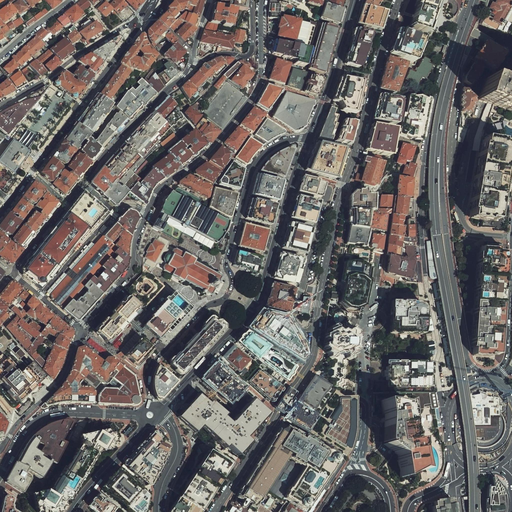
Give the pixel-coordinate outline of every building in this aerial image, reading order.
[(20,0),(14,5),(20,12),(27,7),(21,0),(20,0)] [(26,0),(24,2),(29,9),(39,0),(26,0)] [(46,0),(52,7),(53,8),(62,2),(60,0),(46,0)] [(81,12),(90,5),(87,0),(86,0),(82,0),(65,14),(71,22),(72,23),(83,15),(81,12)] [(114,0),(109,5),(113,9),(117,14),(127,5),(122,0),(114,0)] [(144,0),(125,0),(135,9),(144,1),(144,0)] [(168,8),(169,10),(158,21),(167,29),(169,27),(178,18),(180,16),(178,11),(173,0),(171,1),(171,2),(169,4),(168,6),(168,8)] [(188,3),(188,0),(173,0),(178,11),(185,9),(187,10),(188,3)] [(188,0),(188,3),(187,10),(190,11),(190,13),(192,14),(197,0),(188,0)] [(197,0),(192,14),(199,16),(204,0),(197,0)] [(227,6),(235,8),(244,10),(248,11),(247,0),(242,0),(220,0),(220,1),(226,2),(226,3),(227,3),(227,6)] [(345,0),(307,0),(307,2),(320,6),(322,3),(325,4),(324,6),(342,13),(345,0)] [(365,0),(365,3),(378,9),(381,0),(365,0)] [(415,0),(407,25),(426,32),(437,0),(415,0)] [(511,0),(492,0),(488,8),(490,9),(489,11),(490,11),(487,17),(484,23),(496,30),(502,20),(504,21),(511,6),(511,0)] [(113,9),(109,5),(105,1),(96,8),(101,14),(99,15),(102,19),(113,9)] [(277,3),(270,3),(270,20),(281,19),(282,7),(277,7),(277,3)] [(378,9),(365,3),(358,23),(381,30),(387,11),(378,9)] [(17,13),(11,5),(10,4),(0,11),(0,19),(3,23),(17,13)] [(211,22),(218,24),(230,27),(235,8),(227,6),(214,4),(211,22)] [(128,6),(118,15),(125,22),(135,13),(133,11),(128,6)] [(342,13),(324,6),(320,19),(338,26),(342,13)] [(35,17),(37,19),(49,10),(47,8),(35,17)] [(49,10),(37,19),(29,26),(50,11),(49,10)] [(178,18),(183,20),(186,23),(198,29),(201,18),(198,17),(199,16),(192,14),(190,13),(185,12),(180,16),(178,18)] [(71,22),(65,14),(57,20),(63,27),(71,22)] [(27,23),(29,26),(37,19),(35,17),(27,23)] [(18,28),(25,23),(21,18),(14,23),(18,28)] [(173,31),(183,20),(178,18),(169,27),(173,31)] [(300,25),(281,19),(276,35),(295,41),(300,25)] [(51,33),(53,36),(63,27),(57,20),(55,21),(47,28),(51,33)] [(89,20),(82,25),(81,26),(83,27),(82,28),(82,29),(83,31),(80,33),(84,38),(87,41),(89,44),(91,43),(88,40),(102,30),(101,29),(103,28),(103,27),(101,23),(100,23),(98,25),(96,22),(95,23),(94,21),(93,20),(91,22),(90,20),(89,20)] [(149,38),(149,39),(151,43),(154,47),(159,52),(163,56),(164,55),(176,43),(178,40),(167,29),(158,21),(147,31),(148,35),(149,38)] [(12,22),(5,26),(4,27),(1,29),(1,30),(3,34),(15,26),(12,22)] [(216,31),(218,24),(211,22),(210,22),(205,29),(216,31)] [(176,34),(192,49),(193,43),(194,38),(191,35),(198,29),(186,23),(176,34)] [(338,30),(320,24),(306,69),(324,74),(338,30)] [(80,33),(74,26),(69,29),(72,33),(67,36),(72,44),(81,38),(78,34),(80,33)] [(238,29),(238,28),(236,27),(236,28),(234,38),(233,42),(234,41),(241,43),(244,31),(238,29)] [(39,32),(36,36),(41,41),(43,40),(51,33),(47,28),(45,29),(44,28),(39,32)] [(398,30),(390,53),(418,63),(426,40),(398,30)] [(234,52),(234,46),(234,41),(233,42),(234,38),(204,31),(201,42),(225,48),(224,51),(228,51),(232,51),(234,52)] [(379,38),(359,31),(343,68),(350,70),(367,73),(379,38)] [(45,42),(53,36),(51,33),(43,40),(45,42)] [(142,56),(141,57),(150,64),(156,56),(148,45),(145,41),(145,39),(144,35),(141,34),(130,49),(137,54),(139,51),(142,56)] [(123,37),(121,35),(92,53),(104,62),(123,37)] [(44,45),(41,41),(36,36),(24,48),(31,56),(44,45)] [(310,48),(275,38),(270,53),(294,60),(294,63),(305,66),(310,48)] [(65,39),(50,50),(55,55),(56,57),(60,61),(74,50),(65,39)] [(487,41),(474,60),(494,73),(507,54),(487,41)] [(184,50),(183,50),(176,43),(164,55),(165,56),(167,58),(171,59),(173,61),(175,62),(186,52),(184,50)] [(34,59),(31,56),(24,48),(16,56),(14,55),(12,58),(13,59),(19,66),(20,67),(23,64),(25,66),(34,59)] [(43,67),(55,55),(50,50),(49,49),(36,60),(43,67)] [(142,71),(146,70),(150,64),(141,57),(140,59),(135,57),(137,54),(130,49),(120,64),(127,69),(129,67),(142,71)] [(77,62),(81,65),(95,74),(104,62),(92,53),(77,62)] [(233,61),(235,59),(232,57),(229,57),(225,57),(225,56),(221,56),(220,58),(215,59),(212,60),(208,62),(204,65),(199,70),(208,80),(214,74),(217,77),(225,69),(233,61)] [(408,63),(389,57),(379,89),(398,95),(408,63)] [(56,58),(45,66),(49,71),(51,72),(61,63),(56,58)] [(290,64),(274,58),(267,79),(283,84),(290,64)] [(9,63),(4,68),(3,68),(9,74),(12,71),(19,66),(13,59),(9,63)] [(423,59),(410,80),(418,84),(423,76),(427,78),(434,66),(423,59)] [(40,76),(46,70),(43,67),(36,60),(35,61),(30,65),(40,76)] [(248,70),(251,66),(243,60),(240,60),(238,62),(248,70)] [(252,74),(248,70),(238,62),(224,75),(227,77),(241,89),(253,74),(252,74)] [(98,93),(109,101),(131,72),(127,69),(120,64),(98,93)] [(86,86),(95,74),(81,65),(74,75),(77,77),(75,79),(86,86)] [(482,71),(475,65),(464,79),(464,85),(470,90),(482,71)] [(487,77),(478,100),(511,112),(511,65),(506,84),(487,77)] [(308,74),(292,68),(286,85),(301,91),(308,74)] [(350,70),(343,68),(330,103),(335,104),(339,111),(355,115),(363,84),(347,80),(350,70)] [(187,80),(188,81),(197,90),(201,94),(204,91),(201,87),(208,80),(199,70),(198,70),(187,80)] [(15,75),(12,71),(9,74),(8,75),(16,87),(26,80),(20,71),(15,75)] [(76,100),(86,86),(75,79),(74,81),(71,78),(72,76),(65,71),(62,74),(61,74),(55,83),(67,91),(66,93),(76,100)] [(145,78),(143,81),(156,93),(164,86),(155,74),(149,81),(145,78)] [(324,81),(308,74),(301,91),(318,97),(324,81)] [(227,77),(224,75),(216,84),(219,87),(227,77)] [(126,90),(112,106),(114,108),(120,113),(129,121),(156,93),(143,81),(140,77),(139,78),(127,91),(126,90)] [(0,85),(0,92),(3,97),(15,90),(7,79),(0,85)] [(181,88),(188,100),(197,90),(188,81),(181,88)] [(202,112),(223,130),(249,98),(227,81),(202,112)] [(282,91),(264,83),(253,106),(264,111),(282,91)] [(0,132),(4,136),(43,92),(44,93),(48,88),(45,86),(41,89),(0,110),(0,132)] [(468,92),(462,90),(457,143),(462,145),(477,100),(468,92)] [(43,92),(4,136),(5,137),(44,93),(43,92)] [(314,102),(286,92),(272,117),(293,133),(304,128),(314,102)] [(114,108),(112,106),(109,101),(98,93),(75,125),(91,137),(114,108)] [(420,139),(430,98),(427,97),(426,98),(421,95),(415,96),(414,94),(410,94),(406,114),(404,114),(400,136),(409,140),(420,139)] [(404,102),(378,96),(372,120),(398,126),(404,102)] [(176,105),(170,97),(154,112),(161,119),(176,105)] [(194,124),(202,115),(198,113),(191,107),(184,111),(194,124)] [(264,115),(251,107),(237,123),(252,136),(264,115)] [(183,116),(176,108),(163,119),(172,127),(183,116)] [(337,110),(330,108),(317,139),(329,143),(339,116),(335,115),(337,110)] [(159,140),(172,127),(163,119),(161,119),(154,112),(103,167),(116,179),(119,182),(122,185),(129,191),(137,183),(140,179),(137,175),(150,162),(147,159),(162,144),(162,143),(161,143),(159,140)] [(91,137),(87,138),(102,150),(129,121),(120,113),(116,117),(115,116),(96,137),(91,137)] [(211,143),(221,131),(210,122),(206,127),(204,126),(209,121),(204,117),(196,126),(203,135),(207,139),(206,139),(211,143)] [(285,131),(267,119),(255,135),(266,143),(275,138),(284,134),(285,131)] [(358,123),(345,119),(338,141),(352,146),(358,123)] [(252,136),(237,123),(220,144),(223,146),(235,156),(244,145),(250,138),(252,136)] [(91,137),(75,125),(63,141),(76,150),(77,151),(87,138),(91,137)] [(398,130),(374,125),(367,152),(392,157),(398,130)] [(181,141),(193,156),(207,144),(195,129),(187,136),(181,141)] [(178,137),(174,132),(161,143),(162,143),(162,144),(165,148),(178,137)] [(79,152),(92,163),(102,150),(87,138),(77,151),(79,152)] [(250,138),(244,145),(236,158),(247,164),(262,146),(250,138)] [(24,170),(26,170),(27,169),(28,167),(29,166),(29,164),(29,163),(27,164),(25,163),(31,154),(13,141),(11,143),(0,158),(0,162),(14,173),(17,168),(18,168),(18,167),(21,169),(22,167),(24,168),(24,169),(24,170)] [(76,150),(63,141),(51,157),(63,166),(76,150)] [(168,151),(181,166),(193,156),(181,141),(168,151)] [(511,146),(482,141),(467,221),(501,227),(506,200),(511,166),(511,146)] [(416,147),(403,143),(396,164),(404,167),(409,169),(410,164),(416,147)] [(272,155),(260,171),(284,179),(297,144),(288,146),(272,155)] [(344,152),(317,144),(308,173),(336,181),(344,152)] [(235,156),(223,146),(211,160),(224,170),(235,156)] [(163,155),(165,158),(151,168),(153,169),(164,178),(181,166),(168,151),(163,155)] [(66,169),(79,179),(92,163),(79,152),(66,169)] [(376,187),(384,162),(380,161),(381,158),(373,156),(371,159),(365,157),(363,162),(365,162),(362,174),(360,181),(362,182),(363,184),(371,187),(374,186),(376,187)] [(63,166),(51,157),(39,173),(51,182),(63,166)] [(224,170),(211,160),(195,172),(214,183),(224,170)] [(240,189),(245,168),(234,162),(219,182),(220,185),(240,189)] [(409,169),(404,167),(402,174),(415,177),(418,166),(410,164),(409,169)] [(103,167),(91,182),(91,184),(92,185),(103,194),(108,188),(106,187),(109,184),(110,185),(116,179),(103,167)] [(79,179),(66,169),(65,168),(52,184),(66,195),(79,179)] [(142,181),(152,190),(153,188),(155,185),(158,183),(164,178),(153,169),(142,181)] [(213,187),(191,174),(175,184),(179,186),(189,192),(202,198),(207,200),(210,198),(213,187)] [(285,182),(256,174),(250,196),(278,204),(285,182)] [(413,179),(398,177),(397,198),(412,199),(413,189),(413,179)] [(325,183),(303,178),(297,197),(319,202),(325,183)] [(128,192),(129,191),(122,185),(120,187),(117,183),(119,182),(116,179),(110,185),(112,187),(109,190),(108,188),(103,194),(114,205),(117,205),(128,192)] [(46,192),(34,181),(21,198),(34,208),(46,192)] [(139,185),(137,183),(129,191),(128,192),(143,203),(148,202),(152,190),(142,181),(139,185)] [(175,192),(172,191),(166,199),(162,206),(160,212),(164,213),(160,220),(157,219),(153,227),(163,232),(167,225),(164,223),(167,217),(195,233),(193,240),(212,250),(215,243),(219,245),(225,237),(227,232),(226,229),(227,226),(228,222),(200,206),(202,198),(189,192),(179,186),(175,192)] [(239,194),(215,188),(210,206),(232,218),(233,216),(239,194)] [(368,191),(363,189),(355,192),(350,198),(350,213),(356,214),(370,215),(374,215),(375,209),(376,196),(368,195),(368,191)] [(82,244),(96,228),(107,217),(106,210),(99,205),(92,198),(94,196),(92,194),(90,196),(84,191),(22,269),(23,275),(31,282),(35,278),(40,271),(46,277),(50,280),(69,259),(71,254),(74,249),(75,247),(79,241),(82,244)] [(60,204),(46,192),(34,208),(37,210),(48,218),(60,204)] [(94,196),(92,198),(99,205),(101,203),(94,196)] [(297,197),(293,196),(286,226),(311,232),(319,202),(297,197)] [(391,209),(393,196),(380,196),(379,208),(391,209)] [(34,208),(21,198),(10,213),(23,222),(34,208)] [(412,199),(397,198),(395,198),(393,216),(404,218),(407,218),(414,219),(414,199),(412,199)] [(278,208),(251,199),(244,220),(271,229),(278,208)] [(37,210),(24,225),(35,234),(48,218),(37,210)] [(124,214),(123,215),(116,223),(124,230),(132,237),(133,232),(138,220),(139,218),(138,216),(138,214),(137,212),(135,211),(134,210),(132,210),(130,210),(129,210),(127,211),(124,214)] [(0,226),(0,230),(10,239),(22,223),(23,222),(10,213),(0,226)] [(370,215),(356,214),(355,231),(369,234),(369,230),(367,229),(370,215)] [(386,234),(388,216),(374,215),(370,215),(367,229),(369,230),(377,232),(386,234)] [(404,218),(393,216),(391,226),(403,229),(404,218)] [(124,230),(116,223),(105,235),(104,236),(113,243),(119,236),(124,230)] [(24,225),(12,240),(23,249),(35,234),(24,225)] [(269,232),(243,225),(237,249),(263,255),(269,232)] [(311,232),(286,226),(280,258),(302,264),(311,232)] [(403,229),(391,226),(389,237),(403,241),(405,230),(403,229)] [(0,250),(10,239),(0,230),(0,250)] [(131,242),(132,237),(124,230),(119,236),(120,237),(119,238),(119,239),(119,241),(115,245),(118,248),(129,258),(131,242)] [(369,234),(355,231),(350,230),(347,247),(346,249),(349,250),(349,248),(357,249),(358,252),(360,253),(361,250),(369,234)] [(369,234),(372,235),(366,252),(383,253),(385,237),(377,236),(377,232),(369,230),(369,234)] [(115,252),(118,248),(115,245),(113,243),(104,236),(50,297),(64,309),(65,307),(89,281),(106,262),(109,258),(115,252)] [(169,241),(159,236),(158,240),(154,238),(143,257),(146,259),(144,263),(148,266),(145,269),(150,273),(155,267),(164,251),(169,241)] [(403,241),(389,237),(387,256),(389,257),(401,260),(403,241)] [(10,239),(0,250),(0,259),(1,261),(3,258),(9,263),(13,263),(23,249),(12,240),(10,239)] [(129,258),(118,248),(115,252),(118,255),(112,261),(109,258),(106,262),(120,275),(126,268),(128,265),(129,263),(129,258)] [(164,259),(165,265),(164,271),(171,274),(170,277),(183,284),(186,282),(202,292),(205,295),(208,294),(212,298),(215,294),(217,296),(224,283),(221,281),(223,276),(196,262),(198,259),(186,251),(185,253),(176,248),(172,251),(171,254),(169,254),(166,255),(164,259)] [(367,257),(366,252),(361,250),(360,253),(358,252),(357,249),(349,248),(349,250),(346,249),(344,257),(348,258),(346,266),(341,265),(337,285),(343,289),(340,307),(345,314),(355,315),(361,314),(367,290),(362,283),(365,271),(367,271),(369,260),(370,258),(367,257)] [(503,294),(506,249),(479,248),(476,293),(503,294)] [(262,257),(237,250),(233,264),(235,266),(237,267),(248,271),(251,274),(256,274),(259,270),(262,257)] [(401,260),(389,257),(387,276),(390,276),(395,278),(399,280),(407,283),(414,283),(413,275),(417,264),(405,260),(401,260)] [(302,264),(280,258),(274,280),(296,287),(302,264)] [(89,281),(103,294),(120,275),(106,262),(89,281)] [(126,289),(130,293),(93,332),(109,347),(165,287),(150,273),(145,269),(126,289)] [(43,280),(46,277),(40,271),(35,278),(39,281),(43,280)] [(64,309),(76,320),(80,320),(103,294),(89,281),(65,307),(64,309)] [(14,306),(18,303),(16,301),(19,297),(24,291),(15,283),(11,283),(0,297),(0,299),(12,309),(14,306)] [(272,285),(264,312),(287,319),(295,292),(272,285)] [(26,302),(31,297),(24,291),(19,297),(26,302)] [(476,293),(472,354),(498,356),(503,294),(476,293)] [(193,311),(174,294),(144,327),(160,342),(169,333),(170,335),(193,311)] [(24,310),(27,314),(31,309),(34,311),(39,304),(33,298),(29,303),(30,304),(25,309),(24,310)] [(387,301),(388,335),(422,335),(422,323),(422,307),(421,301),(387,301)] [(27,314),(29,316),(32,319),(33,318),(36,321),(37,320),(45,326),(53,316),(40,305),(34,312),(34,311),(31,309),(27,314)] [(20,312),(14,306),(12,309),(11,310),(18,315),(17,316),(21,320),(26,314),(22,310),(20,312)] [(3,311),(1,313),(0,314),(0,326),(9,317),(5,313),(8,309),(6,308),(3,311)] [(287,322),(263,314),(249,330),(276,352),(297,366),(303,360),(303,352),(300,345),(287,322)] [(27,351),(39,335),(24,322),(23,322),(21,320),(17,316),(7,326),(7,328),(27,351)] [(46,326),(58,334),(59,335),(68,341),(69,341),(73,334),(72,332),(53,316),(46,326)] [(210,316),(170,360),(171,365),(180,374),(183,375),(226,329),(226,325),(220,320),(217,320),(213,316),(210,316)] [(25,321),(24,322),(39,335),(40,335),(43,330),(42,329),(41,329),(35,324),(27,319),(25,321)] [(45,338),(46,339),(48,340),(49,339),(46,337),(48,333),(55,338),(58,334),(46,326),(45,327),(43,330),(40,335),(45,338)] [(47,377),(5,329),(3,328),(0,330),(0,402),(8,412),(12,408),(33,390),(47,377)] [(344,355),(341,363),(347,364),(351,359),(354,355),(356,336),(349,331),(330,330),(325,335),(324,352),(332,359),(337,354),(344,355)] [(273,354),(247,333),(237,344),(257,362),(261,365),(286,384),(297,369),(279,355),(273,354)] [(35,351),(45,338),(40,335),(39,335),(27,351),(42,368),(45,362),(35,351)] [(52,340),(51,342),(54,344),(66,351),(68,341),(59,335),(55,342),(52,340)] [(54,344),(51,342),(48,340),(46,339),(43,343),(51,349),(54,344)] [(156,352),(141,339),(123,358),(139,371),(156,352)] [(135,376),(114,360),(106,359),(104,363),(80,342),(76,350),(74,360),(71,369),(67,377),(64,383),(52,397),(42,407),(44,409),(47,407),(56,404),(70,402),(94,404),(95,394),(89,389),(78,388),(86,380),(89,375),(106,386),(115,371),(118,373),(113,380),(122,387),(118,391),(114,390),(103,390),(98,398),(98,404),(131,405),(134,406),(137,406),(139,405),(140,402),(141,400),(139,397),(135,376)] [(54,344),(51,349),(49,353),(51,354),(50,358),(49,357),(47,361),(48,362),(44,370),(53,379),(59,370),(63,361),(66,351),(54,344)] [(253,362),(234,344),(222,356),(243,376),(250,369),(248,367),(253,362)] [(432,358),(388,358),(388,385),(431,386),(432,358)] [(248,390),(219,364),(203,382),(232,408),(248,390)] [(177,381),(159,365),(155,372),(152,381),(153,392),(156,398),(161,399),(177,381)] [(282,386),(259,369),(248,383),(271,401),(282,386)] [(327,385),(312,376),(297,398),(314,408),(327,385)] [(327,385),(304,424),(347,454),(350,449),(356,421),(354,391),(343,394),(327,385)] [(435,391),(411,393),(414,414),(424,413),(426,434),(439,432),(435,397),(435,391)] [(481,470),(481,473),(481,483),(481,511),(503,511),(503,481),(503,471),(503,469),(502,461),(501,449),(506,449),(504,418),(500,419),(498,398),(493,396),(494,393),(487,391),(486,393),(480,391),(480,394),(473,395),(481,468),(481,470)] [(209,408),(195,396),(177,416),(198,434),(204,428),(226,448),(228,446),(240,457),(249,447),(242,442),(267,414),(252,400),(232,423),(212,405),(209,408)] [(399,397),(382,398),(383,435),(384,442),(399,454),(402,479),(420,470),(423,472),(421,437),(409,438),(411,434),(409,396),(399,397)] [(314,408),(297,398),(287,414),(304,424),(314,408)] [(0,438),(4,437),(9,423),(0,412),(0,438)] [(38,430),(33,436),(39,442),(44,445),(40,452),(52,461),(56,464),(67,442),(63,440),(75,421),(68,418),(59,420),(53,422),(46,425),(42,427),(38,430)] [(278,427),(236,494),(242,497),(238,504),(245,508),(247,504),(255,508),(265,493),(288,456),(305,467),(283,499),(286,500),(302,511),(305,511),(310,505),(324,483),(339,460),(337,453),(286,425),(278,427)] [(82,434),(81,438),(84,441),(69,468),(67,466),(50,487),(33,492),(37,510),(39,511),(43,511),(60,511),(63,511),(62,507),(66,506),(65,502),(67,499),(70,500),(99,454),(113,449),(116,441),(114,429),(100,430),(82,434)] [(151,434),(124,464),(147,486),(151,485),(169,451),(169,443),(155,429),(151,434)] [(39,442),(33,436),(18,462),(29,468),(28,470),(42,479),(52,461),(40,452),(35,448),(39,442)] [(200,511),(231,464),(209,450),(168,511),(200,511)] [(305,467),(288,456),(265,493),(270,497),(265,504),(270,506),(275,499),(283,504),(286,500),(283,499),(305,467)] [(29,468),(18,462),(15,462),(5,480),(6,480),(6,488),(20,496),(30,479),(25,475),(28,470),(29,468)] [(144,511),(146,488),(121,466),(101,489),(129,511),(144,511)] [(116,511),(119,509),(100,494),(90,507),(96,511),(116,511)] [(12,505),(13,499),(13,497),(8,496),(5,498),(0,511),(18,511),(13,509),(12,505)] [(454,511),(453,498),(452,498),(451,497),(436,499),(436,500),(434,500),(435,505),(433,506),(433,511),(454,511)] [(302,511),(286,500),(283,504),(277,511),(302,511)]
